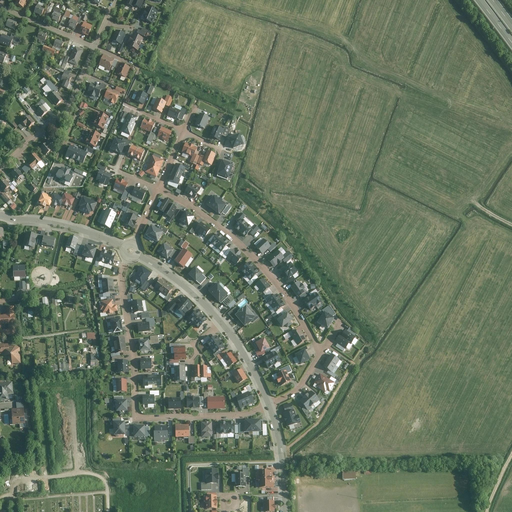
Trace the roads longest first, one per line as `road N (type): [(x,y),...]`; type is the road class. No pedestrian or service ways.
road 1 (residential): [(131,249),(120,280),(136,417),(268,407)]
road 2 (residential): [(321,353),(262,266),(215,223),(158,189)]
road 3 (residential): [(131,249),(209,310),(268,407)]
road 4 (residential): [(94,47),(68,106),(0,167)]
road 5 (residential): [(0,215),(59,224),(131,249)]
